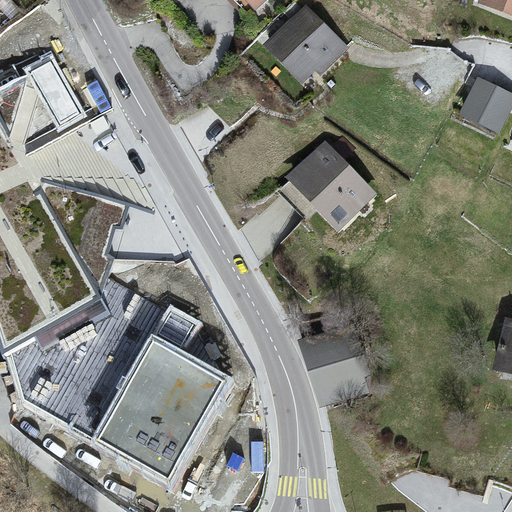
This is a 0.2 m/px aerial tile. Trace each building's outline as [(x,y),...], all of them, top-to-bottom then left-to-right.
[(244,0),(263,18),(279,0),(244,0)] [(511,0),(475,0),(472,10),(511,22),(511,0)] [(302,10),(265,51),(313,95),(350,54),(302,10)] [(33,80),(0,99),(0,331),(11,366),(179,270),(171,264),(109,301),(133,211),(101,198),(33,80)] [(511,94),(479,81),(461,122),(501,139),(511,113),(511,94)] [(330,146),(290,184),(340,238),(381,201),(330,146)] [(511,325),(506,324),(495,377),(511,381),(511,325)] [(353,337),(305,350),(322,412),(370,399),(353,337)] [(62,366),(36,425),(195,508),(232,509),(230,468),(276,468),(269,415),(256,414),(254,380),(161,382),(105,357),(93,379),(62,366)]
